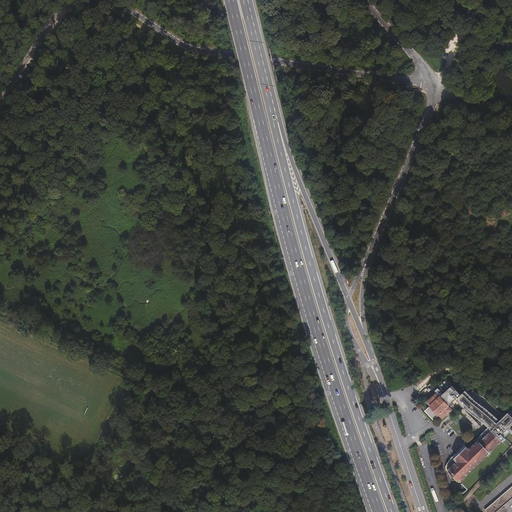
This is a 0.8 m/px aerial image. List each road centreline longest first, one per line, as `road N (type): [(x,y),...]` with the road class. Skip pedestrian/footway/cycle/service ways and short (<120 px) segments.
road 1 (trunk): [(230,0),(298,270),(378,511)]
road 2 (trunk): [(392,511),(309,263),(273,120)]
road 3 (unclassified): [(113,0),(187,48),(433,84)]
road 4 (trunk): [(347,299),(273,120)]
road 5 (unclassified): [(370,249),(432,107),(433,84)]
road 6 (tertiary): [(376,375),(422,511)]
road 7 (track): [(432,107),(452,157),(511,196)]
road 8 (track): [(511,342),(446,365),(401,397)]
road 9 (trunk): [(273,120),(243,0)]
